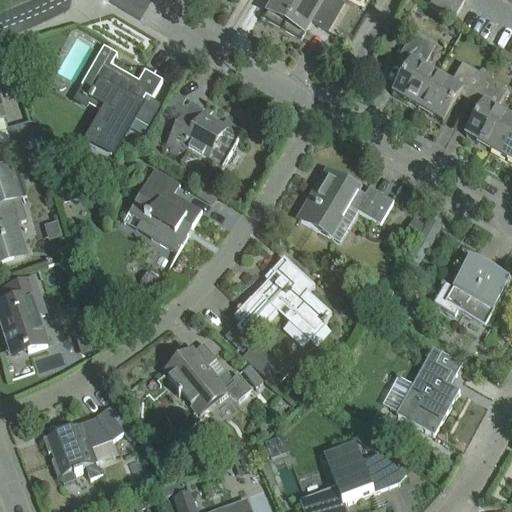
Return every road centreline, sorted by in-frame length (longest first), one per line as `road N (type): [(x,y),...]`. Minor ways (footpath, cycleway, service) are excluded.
road 1 (residential): [(0,422),(106,373),(162,334),(212,276),(324,109)]
road 2 (residential): [(511,219),(324,109)]
road 3 (residential): [(324,109),(138,0)]
road 4 (residential): [(388,0),(324,109)]
road 5 (residential): [(446,511),(511,408)]
